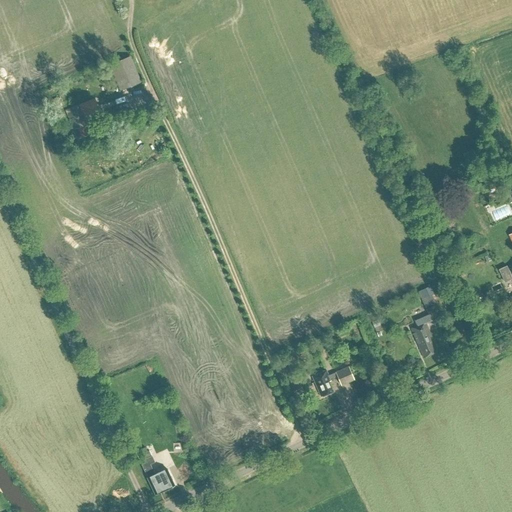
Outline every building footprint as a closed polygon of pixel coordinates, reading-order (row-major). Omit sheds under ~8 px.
[(140,82),(130,56),(109,64),(119,91),(140,82)] [(102,118),(94,99),(65,111),(76,139),(88,134),(85,125),(102,118)] [(133,110),(122,115),(123,119),(134,114),(133,110)] [(421,298),(428,313),(413,320),(416,326),(425,322),(425,323),(441,316),(431,293),(421,298)] [(374,328),(380,325),(378,320),(371,322),(374,328)] [(425,322),(416,326),(410,328),(423,357),(436,352),(428,334),(430,333),(425,323),(425,322)] [(351,356),(353,368),(359,367),(357,355),(351,356)] [(285,376),(294,372),(287,357),(278,361),(285,376)] [(354,380),(348,366),(335,371),(340,385),(354,380)] [(330,379),(326,370),(312,376),(320,397),(333,391),(328,380),(330,379)] [(291,390),(301,385),(296,374),(286,379),(291,390)] [(166,468),(155,474),(150,464),(155,462),(149,450),(147,451),(145,447),(135,452),(155,495),(174,486),(166,468)]
